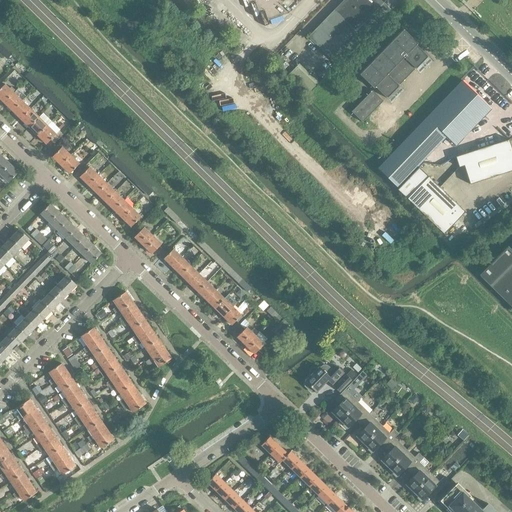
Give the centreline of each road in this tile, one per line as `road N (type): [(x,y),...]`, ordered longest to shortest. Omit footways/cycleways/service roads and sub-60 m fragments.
road 1 (unclassified): [(281,406),(130,259)]
road 2 (unclassified): [(0,394),(130,259)]
road 3 (unclassified): [(389,511),(281,406)]
road 4 (unclassified): [(175,476),(281,406)]
